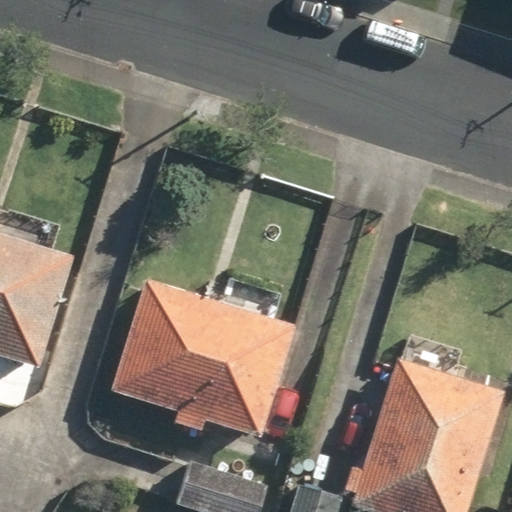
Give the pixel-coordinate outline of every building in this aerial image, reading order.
[(79,260),(0,235),(0,361),(43,375),(79,260)] [(293,322),(141,278),(108,393),(260,437),(293,322)] [(470,511),(505,394),(398,364),(356,507),(375,511),(470,511)] [(254,511),(263,483),(187,461),(173,509),(182,511),(254,511)] [(335,511),(340,495),(293,481),(284,511),(335,511)]
